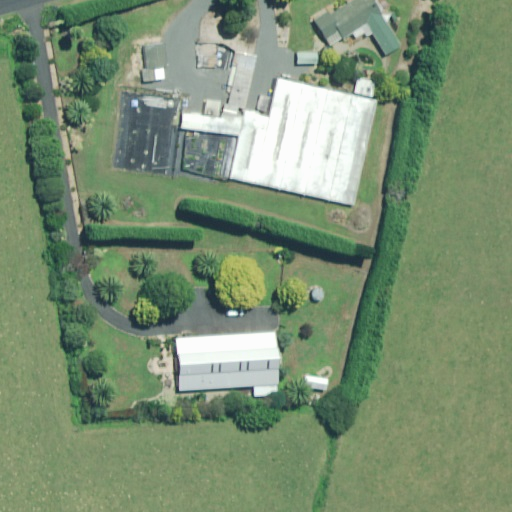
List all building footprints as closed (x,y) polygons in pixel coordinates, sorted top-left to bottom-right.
[(327,9),(312,19),(325,39),(337,31),(342,38),(365,24),(385,54),(400,45),(372,0),(351,0),(329,12),(327,9)] [(164,43),(143,46),(146,70),(166,66),(164,43)] [(256,56),(235,52),(232,65),(236,66),(228,103),(244,107),(256,56)] [(318,64),(318,53),(297,53),(297,64),(318,64)] [(220,55),(200,55),(200,67),(220,68),(220,55)] [(377,100),(278,78),(269,115),(245,109),(242,121),(239,135),(229,179),(353,206),(377,100)] [(122,90),(112,171),(174,177),(179,129),(181,114),(183,98),(122,90)] [(181,114),(179,129),(239,135),(242,121),(181,114)] [(274,334),(174,339),(177,391),(277,386),(274,334)] [(328,379),(305,376),(303,388),(326,391),(328,379)]
